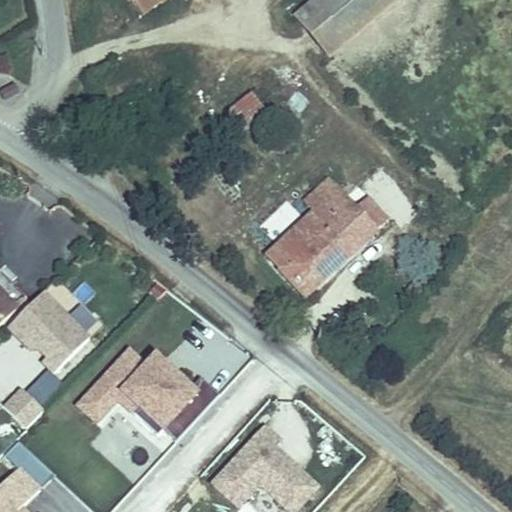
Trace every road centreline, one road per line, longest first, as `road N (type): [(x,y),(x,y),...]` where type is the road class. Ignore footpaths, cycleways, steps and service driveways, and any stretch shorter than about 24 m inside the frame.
road 1 (unclassified): [(92,190),(479,511)]
road 2 (residential): [(92,190),(54,60)]
